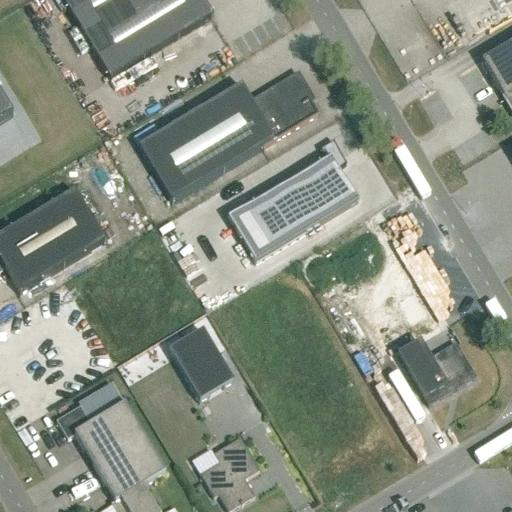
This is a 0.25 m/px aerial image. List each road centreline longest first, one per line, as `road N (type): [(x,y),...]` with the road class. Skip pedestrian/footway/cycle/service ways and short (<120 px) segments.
road 1 (unclassified): [(0,474),(22,511),(372,511),(511,428)]
road 2 (unclassified): [(511,327),(314,0)]
